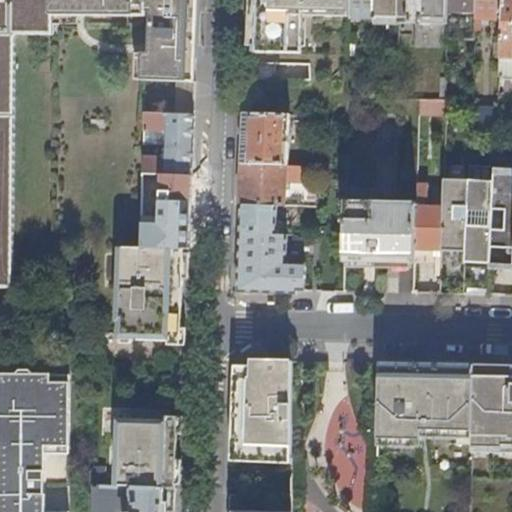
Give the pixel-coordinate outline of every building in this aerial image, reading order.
[(0,0),(0,288),(13,289),(16,35),(53,36),(53,0),(0,0)] [(53,0),(54,8),(71,8),(71,13),(111,13),(111,9),(146,9),(146,0),(53,0)] [(193,83),(194,0),(146,0),(146,9),(146,13),(151,13),(151,55),(145,55),(146,82),(176,83),(193,83)] [(349,12),(349,0),(254,0),(254,52),(302,54),(303,12),(349,12)] [(349,0),(349,12),(349,17),(374,19),(374,0),(349,0)] [(400,0),(375,0),(375,25),(400,26),(400,18),(400,0)] [(449,38),(450,0),(400,0),(400,18),(400,26),(409,26),(409,25),(416,25),(416,49),(449,50),(449,38)] [(476,31),(477,0),(450,0),(449,38),(475,39),(476,31)] [(503,19),(503,0),(477,0),(476,31),(481,31),(482,19),(503,19)] [(511,0),(503,0),(503,19),(500,76),(511,76),(511,0)] [(274,76),(305,77),(306,64),(274,63),(274,76)] [(192,115),(193,83),(176,83),(175,115),(192,115)] [(447,115),(447,111),(447,102),(422,101),(421,115),(447,115)] [(497,133),(498,112),(473,112),(472,132),(497,133)] [(195,147),(195,115),(192,115),(175,115),(145,114),(145,131),(162,131),(165,137),(165,145),(195,147)] [(251,115),(245,115),(244,141),(243,165),(289,166),(290,143),(279,143),(279,137),(290,137),(291,115),(251,115)] [(150,145),(165,145),(165,137),(162,131),(145,131),(145,144),(150,145)] [(194,161),(195,147),(165,145),(165,154),(162,158),(150,157),(144,157),(144,175),(194,177),(194,161)] [(165,145),(150,145),(150,157),(162,158),(165,154),(165,145)] [(289,166),(243,165),(243,182),(242,205),(279,206),(285,206),(286,182),(299,182),(314,183),(315,167),(289,166)] [(511,247),(511,170),(496,170),(495,185),(492,246),(511,247)] [(193,196),(194,177),(144,175),(144,208),(192,211),(193,196)] [(321,207),(321,191),(299,190),(299,182),(286,182),(285,206),(320,207),(321,207)] [(470,184),(445,183),(444,197),(444,213),(443,251),(442,263),(467,264),(469,213),(470,184)] [(467,264),(491,265),(492,246),(495,185),(470,184),(469,213),(467,264)] [(443,251),(444,213),(444,197),(439,197),(439,208),(426,208),(426,200),(429,200),(430,187),(418,186),(418,203),(416,250),(443,251)] [(416,264),(416,250),(418,203),(347,201),(345,263),(416,264)] [(279,206),(242,205),(241,222),(241,235),(283,236),(283,230),(278,230),(279,206)] [(191,249),(192,211),(144,208),(143,249),(185,250),(191,249)] [(239,292),(286,293),(289,236),(283,236),(241,235),(240,264),(239,292)] [(319,237),(298,237),(297,249),(319,250),(319,237)] [(185,250),(143,249),(120,248),(117,326),(117,327),(119,327),(119,338),(171,339),(171,329),(182,330),(184,276),(185,250)] [(311,269),(297,268),(296,292),(311,292),(311,269)] [(293,453),(293,361),(254,361),(254,376),(241,376),(238,452),(293,453)] [(407,363),(381,363),(379,418),(378,439),(423,440),(424,405),(428,405),(428,431),(474,432),(476,365),(457,364),(407,363)] [(511,366),(476,365),(474,432),(473,438),(510,439),(510,441),(511,440),(511,366)] [(0,511),(51,511),(51,454),(51,446),(70,446),(70,382),(52,382),(52,375),(52,373),(0,373),(0,511)] [(145,488),(176,489),(176,482),(178,434),(167,434),(167,423),(117,421),(115,487),(145,488)] [(174,511),(176,489),(145,488),(115,487),(92,486),(92,511),(174,511)]
